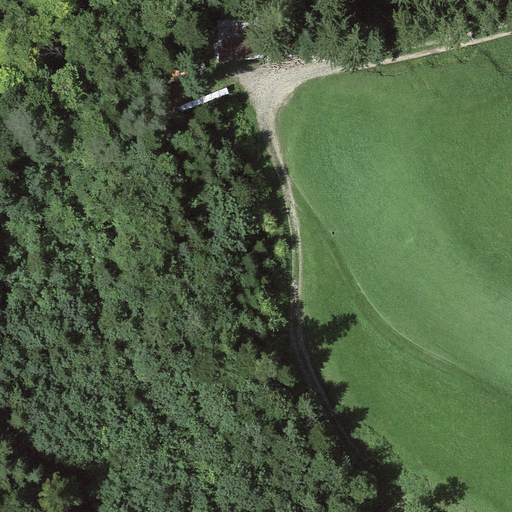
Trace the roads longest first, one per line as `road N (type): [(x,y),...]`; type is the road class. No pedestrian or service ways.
road 1 (track): [(404,511),(295,357),(299,251),(262,85),(511,26)]
road 2 (track): [(280,167),(370,315),(407,347),(511,404)]
